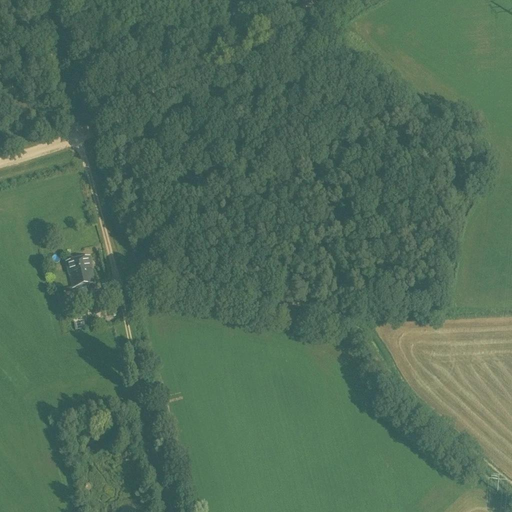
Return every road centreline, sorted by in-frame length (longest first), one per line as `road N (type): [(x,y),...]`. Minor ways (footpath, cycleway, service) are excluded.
road 1 (track): [(173,511),(75,135)]
road 2 (track): [(75,135),(312,0)]
road 3 (track): [(42,0),(75,135)]
